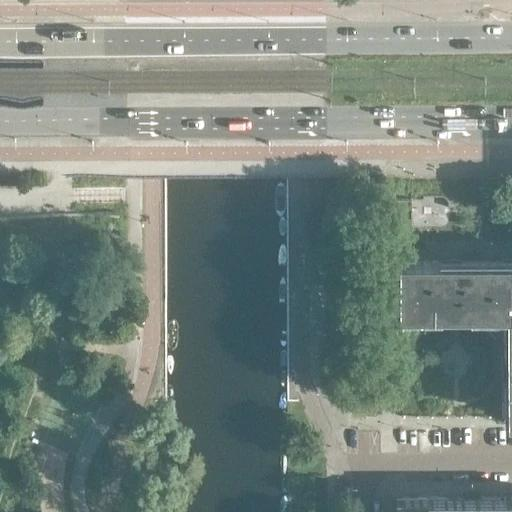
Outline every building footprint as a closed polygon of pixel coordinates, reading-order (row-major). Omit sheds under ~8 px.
[(411,224),(411,197),(395,197),(396,224),(411,224)] [(511,415),(511,260),(401,261),(401,315),(461,315),(463,315),(466,316),(471,317),(475,319),(478,320),(483,323),(486,326),(489,328),(492,332),(494,335),(495,336),(497,339),(497,341),(499,344),(500,347),(500,348),(501,352),(501,355),(502,415),(511,415)] [(452,511),(453,497),(397,497),(396,511),(452,511)] [(476,511),(477,497),(453,497),(452,511),(476,511)] [(507,511),(507,497),(477,497),(476,511),(507,511)]
